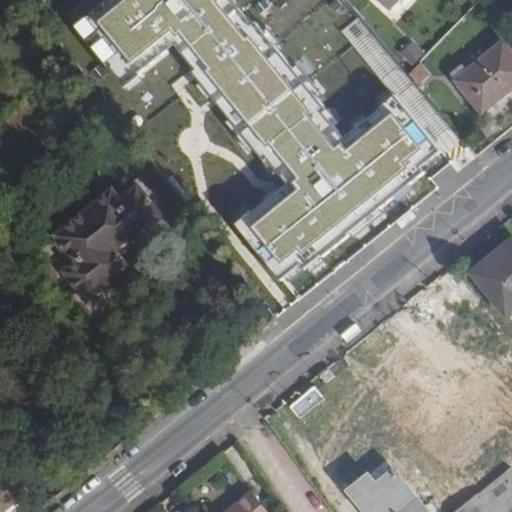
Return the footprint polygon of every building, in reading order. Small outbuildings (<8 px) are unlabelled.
[(379,0),(390,10),(399,0),(379,0)] [(413,42),(401,54),(411,65),(424,53),(413,42)] [(484,114),(511,90),(511,49),(507,43),(458,82),(484,114)] [(423,64),(412,77),(419,86),(432,75),(423,64)] [(115,188),(54,237),(57,240),(76,264),(65,272),(63,274),(88,305),(133,268),(120,252),(166,215),(141,184),(123,199),(115,188)] [(76,264),(57,240),(46,249),(65,272),(76,264)] [(511,313),(511,245),(477,273),(511,315),(511,313)] [(292,304),(319,283),(299,259),(273,280),(292,304)] [(436,305),(421,318),(445,347),(463,331),(477,348),(502,329),(488,312),(489,311),(468,286),(439,308),(436,305)] [(511,338),(494,352),(506,367),(507,369),(507,368),(511,364),(511,338)] [(460,351),(453,357),(463,368),(470,362),(460,351)] [(426,439),(465,408),(459,401),(454,395),(423,356),(411,365),(409,367),(407,383),(422,401),(414,408),(406,414),(426,439)] [(409,403),(414,408),(422,401),(407,383),(409,367),(411,365),(406,360),(391,366),(390,381),(401,389),(397,395),(409,403)] [(454,395),(459,401),(465,408),(485,433),(511,411),(511,374),(507,368),(507,369),(506,367),(489,381),(491,385),(474,398),(470,393),(465,387),(454,395)] [(511,511),(511,469),(482,493),(470,502),(458,511),(447,511),(385,436),(375,444),(382,453),(388,461),(353,490),(370,511),(511,511)] [(339,488),(345,495),(358,511),(370,511),(353,490),(388,461),(382,453),(339,488)] [(0,511),(7,511),(26,497),(0,463),(0,511)] [(462,492),(470,502),(482,493),(474,482),(462,492)] [(206,511),(205,511),(266,511),(250,492),(226,511),(206,511)]
